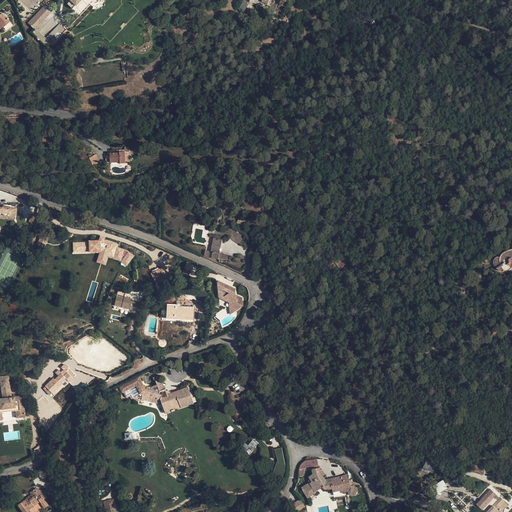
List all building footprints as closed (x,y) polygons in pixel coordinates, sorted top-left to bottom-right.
[(76,5),(70,0),(67,4),(72,8),(76,5)] [(28,23),(35,29),(50,12),(44,6),(28,23)] [(0,28),(2,26),(4,28),(3,29),(5,31),(13,25),(10,21),(8,19),(9,19),(8,17),(7,18),(5,16),(2,13),(0,14),(0,28)] [(120,153),(110,153),(110,155),(110,162),(120,162),(120,163),(126,163),(125,151),(130,151),(136,151),(136,150),(130,150),(125,150),(120,150),(120,153)] [(89,158),(93,166),(99,162),(95,154),(89,158)] [(0,216),(9,217),(9,219),(14,219),(15,208),(10,208),(10,206),(3,205),(3,207),(2,207),(0,206),(0,216)] [(39,237),(38,246),(46,246),(47,237),(39,237)] [(220,253),(222,239),(214,238),(211,251),(206,250),(205,256),(218,259),(219,258),(221,259),(222,254),(220,253)] [(74,252),(100,251),(100,240),(89,241),(89,242),(73,242),(74,252)] [(101,247),(100,251),(114,255),(118,244),(104,240),(103,242),(108,244),(106,249),(101,247)] [(502,253),(501,255),(500,257),(497,257),(495,258),(494,259),(493,261),(493,263),(494,264),(496,268),(498,270),(502,271),(504,271),(505,271),(507,271),(508,270),(511,268),(511,267),(511,266),(511,258),(511,257),(511,248),(511,249),(508,250),(503,252),(502,253)] [(186,262),(183,273),(192,276),(196,265),(186,262)] [(160,268),(151,273),(157,284),(166,279),(160,268)] [(118,290),(114,305),(136,310),(137,303),(130,301),(131,298),(124,297),(125,292),(118,290)] [(180,306),(169,305),(168,319),(194,320),(195,307),(180,306)] [(59,384),(66,378),(67,380),(69,381),(75,375),(72,372),(69,374),(67,372),(64,376),(61,373),(47,387),(52,392),(52,393),(60,385),(59,384)] [(139,377),(119,387),(122,392),(124,392),(127,397),(130,396),(131,399),(142,401),(142,400),(144,394),(160,398),(163,404),(165,413),(194,403),(192,398),(193,397),(193,396),(194,395),(193,394),(193,393),(191,392),(190,392),(188,387),(172,392),(168,394),(167,391),(166,388),(162,379),(164,378),(162,374),(153,377),(154,381),(156,381),(158,385),(151,388),(144,386),(139,377)] [(8,378),(0,378),(0,379),(1,388),(9,387),(8,378)] [(49,395),(52,392),(47,387),(45,386),(43,388),(49,395)] [(10,397),(9,387),(1,388),(3,398),(10,397)] [(144,394),(142,400),(163,404),(160,398),(144,394)] [(25,417),(23,396),(10,397),(3,398),(0,398),(0,420),(2,420),(1,412),(16,410),(17,418),(25,417)] [(244,444),(241,448),(249,455),(258,444),(254,440),(248,447),(244,444)] [(274,449),(278,465),(284,464),(280,448),(274,449)] [(319,466),(318,458),(313,459),(305,460),(303,461),(302,462),(301,463),(300,465),(300,466),(299,467),(299,468),(299,470),(306,469),(306,467),(319,466)] [(426,460),(423,468),(433,472),(436,465),(426,460)] [(51,470),(44,466),(38,474),(44,479),(51,470)] [(313,474),(309,477),(312,482),(310,483),(315,491),(324,485),(331,484),(332,489),(333,492),(340,490),(341,493),(348,492),(349,495),(356,494),(354,485),(353,485),(350,486),(349,480),(348,475),(325,480),(323,475),(325,474),(323,471),(320,470),(320,468),(312,469),(313,474)] [(432,486),(436,494),(447,488),(443,480),(432,486)] [(315,491),(310,483),(310,482),(302,487),(308,498),(316,493),(315,491)] [(26,501),(25,500),(18,505),(23,511),(28,511),(30,511),(29,509),(33,506),(33,504),(39,500),(40,501),(42,503),(44,501),(43,499),(45,498),(37,488),(30,493),(31,495),(27,498),(28,498),(29,499),(26,501)] [(487,504),(491,507),(486,511),(485,511),(484,511),(502,511),(503,511),(503,510),(508,505),(504,501),(505,501),(500,497),(491,489),(481,499),(487,504)] [(487,504),(481,499),(476,504),(482,510),(483,510),(487,504)] [(293,502),(296,510),(304,508),(301,500),(293,502)]
